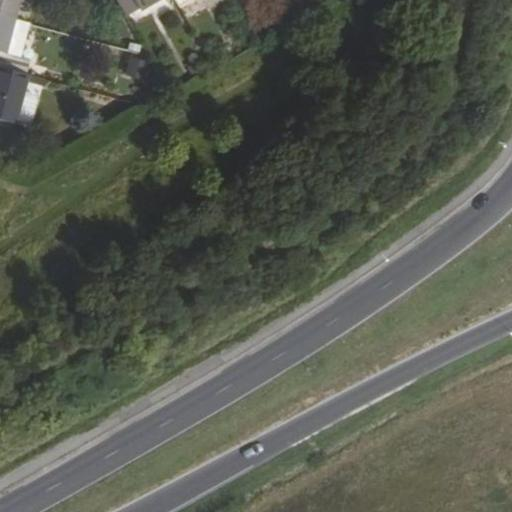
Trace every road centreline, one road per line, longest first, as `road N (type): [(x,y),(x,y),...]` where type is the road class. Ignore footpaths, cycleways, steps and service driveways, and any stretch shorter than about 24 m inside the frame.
road 1 (primary): [(511,184),(441,247),(334,319),(8,511)]
road 2 (primary): [(149,511),(511,323)]
